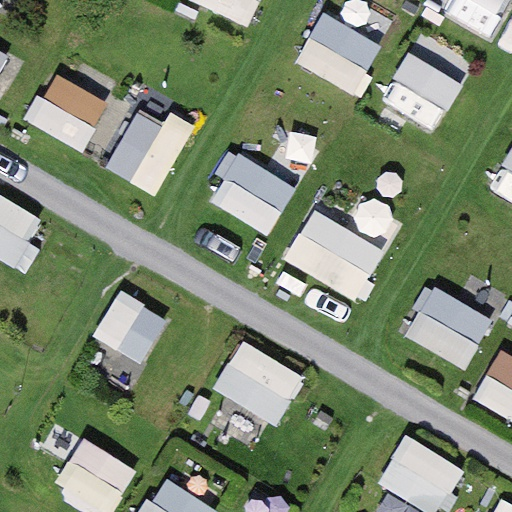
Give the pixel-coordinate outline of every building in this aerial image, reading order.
[(196,0),(260,20),(266,0),(196,0)] [(511,0),(464,0),(458,13),(499,33),(511,6),(511,0)] [(300,56),(356,90),(387,40),(331,5),(300,56)] [(0,37),(0,80),(15,44),(0,37)] [(445,124),(468,73),(410,48),(388,98),(445,124)] [(31,116),(90,147),(119,94),(60,62),(31,116)] [(140,100),(115,168),(169,188),(194,119),(140,100)] [(241,144),(214,198),(277,229),(304,175),(241,144)] [(511,190),(511,154),(496,181),(511,190)] [(0,187),(0,249),(21,261),(47,212),(0,187)] [(321,200),(290,255),(363,297),(395,242),(321,200)] [(432,281),(412,338),(478,361),(498,304),(432,281)] [(126,284),(98,329),(147,359),(175,314),(126,284)] [(281,423),(312,373),(249,334),(218,384),(281,423)] [(511,345),(506,343),(479,393),(511,411),(511,345)] [(412,430),(383,480),(440,511),(442,511),(470,464),(412,430)] [(62,478),(116,510),(143,465),(89,432),(62,478)] [(160,475),(147,511),(220,511),(226,496),(160,475)] [(511,511),(511,495),(505,491),(493,511),(511,511)]
